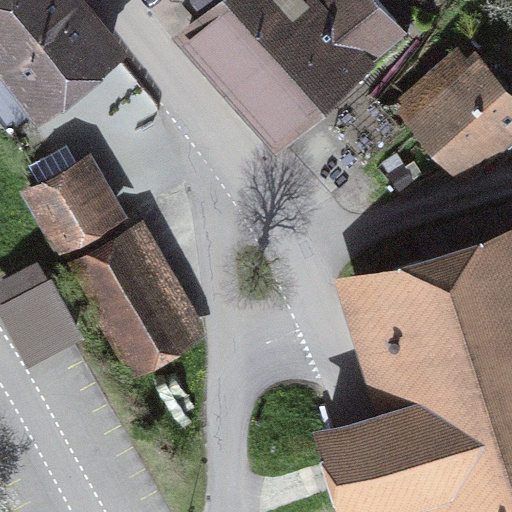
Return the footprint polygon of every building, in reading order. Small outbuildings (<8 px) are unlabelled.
[(0,0),(0,118),(17,138),(43,116),(19,87),(27,80),(52,109),(117,54),(70,0),(0,0)] [(199,0),(209,11),(189,29),(275,128),(344,68),(355,81),(408,36),(376,0),(199,0)] [(476,66),(460,49),(406,100),(463,162),(511,116),(511,85),(511,87),(485,58),(476,66)] [(27,196),(57,249),(110,219),(81,166),(27,196)] [(409,406),(328,431),(352,507),(433,481),(442,511),(511,511),(511,230),(368,277),(409,406)] [(184,327),(134,238),(82,267),(132,356),(184,327)] [(77,347),(51,295),(2,321),(28,372),(77,347)]
